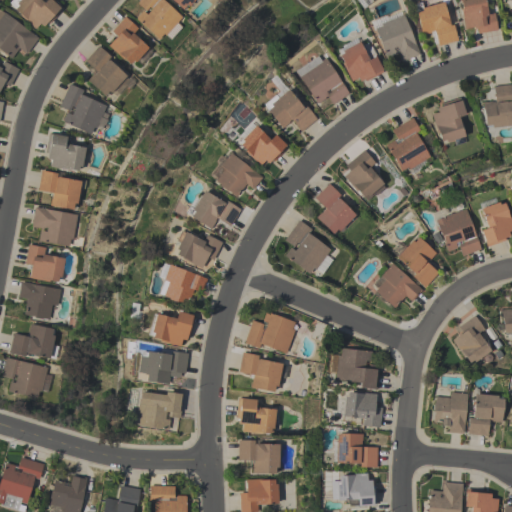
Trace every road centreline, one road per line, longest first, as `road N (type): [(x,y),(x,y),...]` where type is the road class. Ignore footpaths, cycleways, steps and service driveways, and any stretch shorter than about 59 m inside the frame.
road 1 (residential): [(511,56),(458,68),(381,103),(282,195),(238,273),(218,338),(210,401),(214,511)]
road 2 (residential): [(511,268),(454,293),(417,344),(402,511)]
road 3 (residential): [(106,0),(62,49),(33,100),(0,256)]
road 4 (residential): [(0,424),(113,457),(212,460)]
road 5 (residential): [(238,273),(417,344)]
